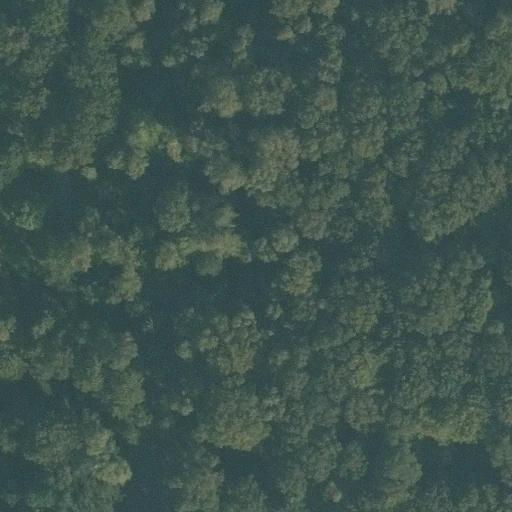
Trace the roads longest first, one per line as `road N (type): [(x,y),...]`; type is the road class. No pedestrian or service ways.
road 1 (unclassified): [(85,364),(159,380),(296,467),(469,511)]
road 2 (track): [(227,423),(242,94),(228,98)]
